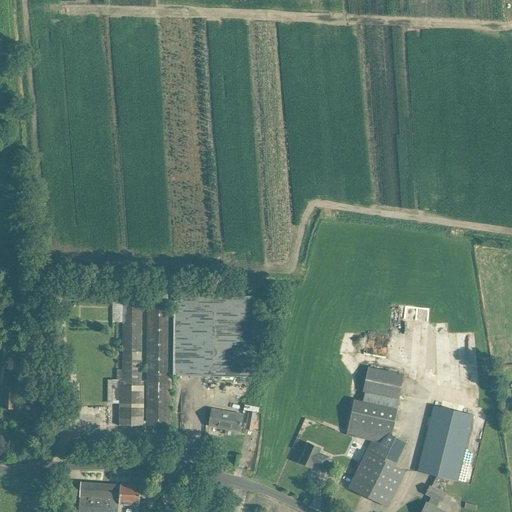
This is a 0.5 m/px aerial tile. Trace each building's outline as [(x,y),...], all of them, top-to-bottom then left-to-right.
[(255,297),(174,296),(173,376),(253,377),(255,297)] [(120,385),(119,416),(119,426),(145,426),(146,380),(141,380),(143,306),(124,305),(124,322),(123,385),(120,385)] [(146,421),(146,426),(147,426),(170,426),(170,416),(173,306),(149,306),(146,421)] [(412,344),(421,344),(422,324),(413,324),(412,344)] [(368,368),(363,392),(365,392),(399,399),(404,375),(368,368)] [(474,368),(462,369),(463,387),(465,387),(466,392),(475,392),(474,368)] [(16,386),(3,386),(2,409),(15,409),(16,386)] [(354,399),(347,435),(372,440),(390,444),(392,435),(397,408),(399,399),(365,392),(363,401),(354,399)] [(436,477),(449,480),(457,482),(474,415),(434,406),(418,472),(436,477)] [(212,409),(211,417),(209,426),(219,428),(220,426),(225,427),(225,429),(226,428),(239,431),(239,432),(240,432),(243,415),(212,409)] [(255,412),(249,411),(246,429),(251,430),(255,412)] [(372,440),(366,452),(395,466),(407,443),(392,435),(390,444),(372,440)] [(324,469),(330,457),(319,452),(321,449),(308,443),(299,462),(312,468),(314,465),(324,469)] [(353,479),(348,488),(388,508),(406,471),(397,467),(395,466),(366,452),(353,479)] [(443,492),(449,480),(436,477),(431,487),(430,486),(426,494),(431,497),(428,504),(426,503),(422,511),(445,511),(436,508),(439,501),(442,502),(446,493),(443,492)] [(103,486),(103,484),(81,483),(80,496),(79,511),(118,511),(120,485),(108,484),(108,486),(103,486)] [(120,485),(118,511),(119,511),(120,504),(139,505),(141,485),(120,484),(120,485)]
